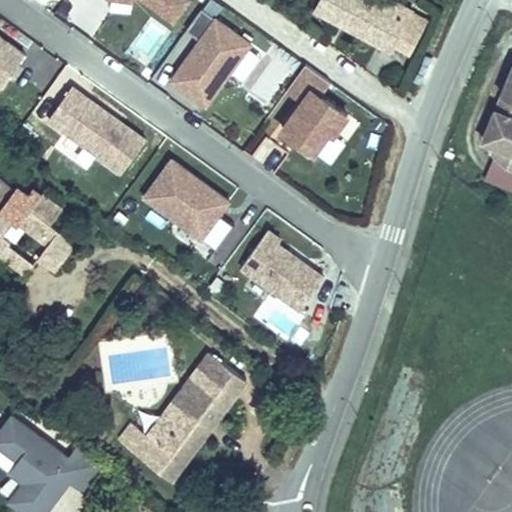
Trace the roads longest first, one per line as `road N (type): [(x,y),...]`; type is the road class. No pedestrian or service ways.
road 1 (residential): [(381,268),(6,0)]
road 2 (residential): [(381,268),(295,511)]
road 3 (residential): [(424,126),(249,0)]
road 4 (residential): [(424,126),(381,268)]
road 5 (residential): [(481,0),(424,126)]
